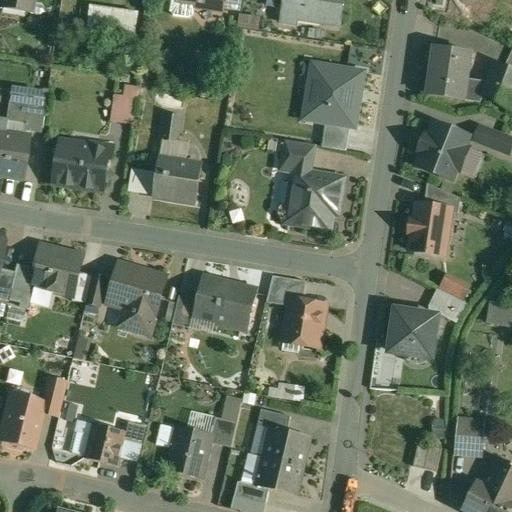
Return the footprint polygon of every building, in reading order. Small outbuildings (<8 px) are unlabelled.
[(34,0),(0,0),(0,10),(32,15),(34,0)] [(224,0),(173,0),(171,12),(174,16),(190,19),(194,16),(196,6),(223,10),(224,0)] [(285,0),(284,7),(281,7),(278,8),(277,15),(279,18),(282,18),(282,22),(297,25),(298,19),(341,26),(344,0),(285,0)] [(94,40),(144,43),(146,9),(96,6),(94,40)] [(471,53),(436,48),(429,96),(480,104),(483,98),(483,96),(484,96),(488,83),(467,80),(471,53)] [(511,68),(496,63),(488,83),(484,96),(511,107),(511,106),(511,104),(511,68)] [(303,121),(355,128),(364,73),(311,65),(303,121)] [(139,90),(127,88),(125,99),(125,100),(137,102),(139,90)] [(47,100),(28,97),(27,106),(46,108),(47,100)] [(125,99),(115,97),(112,121),(134,124),(137,102),(125,100),(125,99)] [(46,108),(27,106),(23,131),(42,134),(46,108)] [(182,117),(167,115),(163,141),(178,143),(182,117)] [(471,138),(435,124),(430,136),(428,135),(420,154),(423,155),(418,167),(454,181),(457,172),(459,172),(468,148),(467,147),(471,138)] [(511,147),(511,139),(481,127),(476,142),(509,155),(511,147)] [(29,138),(0,133),(0,175),(23,179),(29,138)] [(316,147),(286,142),(281,171),(295,173),(295,172),(311,175),(316,147)] [(92,144),(89,147),(66,143),(61,146),(60,153),(64,158),(63,167),(57,171),(55,184),(103,192),(105,182),(113,177),(107,169),(108,162),(111,162),(113,148),(92,144)] [(203,166),(160,159),(158,174),(154,197),(156,197),(155,198),(176,202),(176,200),(196,204),(203,166)] [(311,175),(295,172),(295,173),(290,206),(285,205),(280,209),(279,215),(282,221),(287,221),(287,223),(330,230),(332,216),(332,215),(332,214),(331,213),(328,212),(331,199),(336,200),(338,199),(339,199),(340,198),(341,197),(343,180),(311,175)] [(146,173),(142,195),(154,197),(158,174),(146,173)] [(461,199),(428,185),(425,206),(452,210),(451,213),(459,214),(461,199)] [(425,206),(417,205),(415,221),(412,221),(410,235),(413,235),(411,251),(445,256),(451,213),(452,210),(425,206)] [(83,257),(42,247),(36,270),(32,287),(34,287),(74,297),(83,257)] [(120,264),(108,305),(132,312),(127,329),(151,336),(168,278),(120,264)] [(36,270),(17,265),(15,273),(11,291),(31,296),(34,287),(32,287),(36,270)] [(15,273),(0,269),(0,300),(8,302),(11,291),(15,273)] [(108,280),(94,276),(87,304),(101,308),(108,280)] [(307,282),(274,277),(267,304),(290,307),(291,300),(304,302),(307,282)] [(257,291),(205,278),(199,301),(195,319),(196,319),(197,319),(198,314),(215,318),(214,324),(247,332),(257,291)] [(467,304),(438,290),(428,309),(457,324),(467,304)] [(199,301),(180,296),(173,325),(193,330),(196,319),(195,319),(199,301)] [(304,302),(291,300),(290,307),(285,337),(299,339),(298,345),(319,349),(319,345),(322,342),(324,333),(322,330),(326,306),(304,302)] [(511,327),(511,303),(483,302),(482,326),(511,327)] [(437,318),(397,312),(392,352),(431,357),(437,318)] [(80,357),(91,360),(96,340),(85,337),(80,357)] [(68,383),(50,379),(44,402),(45,403),(43,414),(60,418),(68,383)] [(311,388),(276,383),(274,397),(309,402),(311,388)] [(30,391),(18,387),(12,391),(11,394),(10,394),(0,435),(0,442),(34,451),(43,414),(45,403),(44,402),(28,399),(30,391)] [(243,404),(227,400),(225,410),(240,414),(243,404)] [(240,414),(225,410),(222,420),(238,424),(240,414)] [(291,417),(262,410),(258,426),(272,429),(287,433),(291,417)] [(222,420),(216,418),(211,437),(213,437),(211,444),(232,449),(238,424),(222,420)] [(486,425),(458,423),(455,452),(483,454),(486,425)] [(99,426),(96,436),(91,435),(85,460),(120,468),(128,433),(99,426)] [(211,437),(178,429),(162,426),(157,445),(173,449),(168,470),(203,478),(211,444),(213,437),(211,437)] [(287,433),(272,429),(265,458),(304,467),(311,438),(287,433)] [(443,449),(419,444),(414,467),(437,473),(443,449)] [(304,467),(265,458),(260,477),(259,477),(258,480),(260,480),(258,487),(270,490),(297,496),(304,467)] [(511,511),(511,465),(498,459),(485,486),(477,482),(463,510),(466,511),(511,511)] [(270,490),(258,487),(239,482),(235,497),(266,505),(270,490)]
